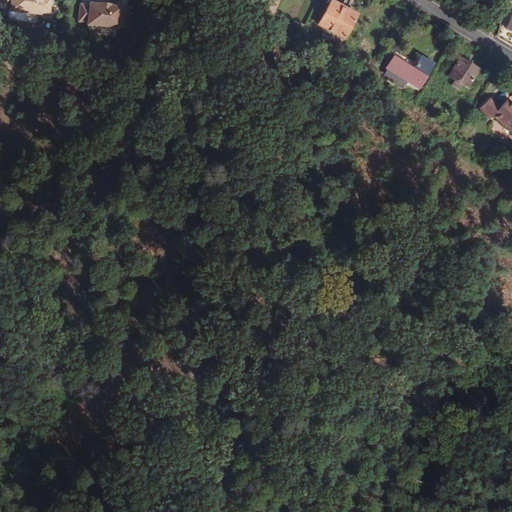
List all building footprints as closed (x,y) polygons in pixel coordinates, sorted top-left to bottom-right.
[(1,0),(1,8),(8,9),(8,11),(41,15),(41,13),(49,14),(50,0),(1,0)] [(267,0),(262,11),(271,16),(278,0),(267,0)] [(357,14),(327,1),(316,25),(346,38),(357,14)] [(88,5),(80,4),(78,22),(86,23),(86,25),(118,28),(118,27),(127,27),(129,9),(120,8),(121,7),(111,6),(111,5),(98,3),(98,5),(88,3),(88,5)] [(418,89),(434,64),(421,56),(413,69),(393,56),(385,68),(387,70),(383,76),(401,88),(406,82),(418,89)] [(478,69),(460,58),(448,77),(454,81),(451,86),(457,90),(460,85),(467,88),(478,69)] [(500,108),(490,99),(479,110),(489,119),(492,116),(511,134),(511,106),(507,101),(500,108)] [(450,116),(436,104),(430,110),(446,122),(450,116)] [(456,128),(450,123),(446,128),(452,133),(456,128)]
